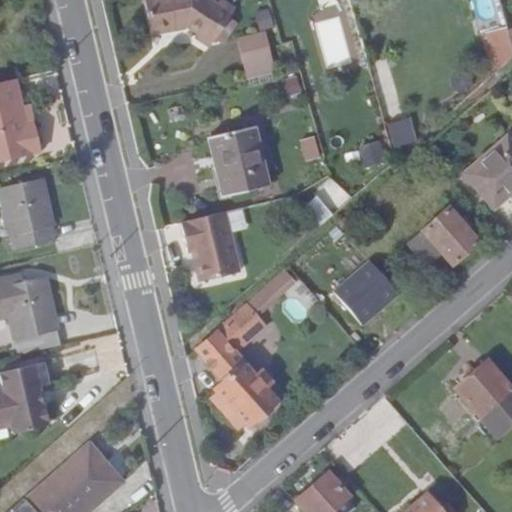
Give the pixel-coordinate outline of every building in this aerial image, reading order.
[(230,0),(227,0),(224,3),(219,0),(152,0),(157,31),(182,26),(182,24),(191,22),(205,31),(203,35),(218,46),(222,40),(236,20),(243,10),(230,0)] [(230,45),(243,27),(236,20),(222,40),(230,45)] [(507,71),(511,67),(511,29),(497,33),(506,66),(507,71)] [(257,41),(263,66),(290,59),(284,34),(257,41)] [(485,91),(507,71),(506,66),(481,87),(485,91)] [(32,104),(26,78),(0,83),(0,162),(50,152),(43,120),(36,122),(32,104)] [(36,122),(43,120),(39,103),(32,104),(36,122)] [(401,138),(421,133),(418,121),(399,126),(401,138)] [(275,185),(260,125),(214,135),(227,197),(275,185)] [(318,137),(302,139),(305,162),(321,160),(318,137)] [(368,169),(388,161),(380,141),(360,149),(368,169)] [(511,143),(473,177),(500,209),(511,198),(511,143)] [(436,146),(432,151),(448,169),(453,166),(436,146)] [(9,189),(6,175),(0,176),(0,207),(13,204),(9,189)] [(23,249),(64,240),(50,179),(9,189),(13,204),(23,249)] [(315,209),(330,226),(342,215),(328,198),(315,209)] [(469,214),(465,218),(456,206),(415,241),(436,266),(450,252),(459,263),(485,241),(470,222),(474,219),(469,214)] [(200,252),(207,284),(247,275),(232,212),(188,222),(195,253),(200,252)] [(354,222),(348,227),(353,232),(358,227),(354,222)] [(343,292),(372,325),(408,294),(379,261),(343,292)] [(261,319),(299,284),(290,274),(251,307),(261,319)] [(0,327),(21,323),(29,354),(69,345),(55,279),(29,285),(28,278),(0,283),(0,327)] [(257,340),(270,328),(261,319),(251,307),(203,351),(231,382),(223,390),(228,395),(221,401),(249,432),(282,401),(271,389),(278,382),(268,370),(259,377),(232,346),(242,337),(257,340)] [(502,436),(511,427),(511,382),(494,361),(462,388),(502,436)] [(50,386),(59,384),(54,362),(6,373),(9,387),(0,388),(0,431),(19,428),(19,433),(57,426),(50,386)] [(44,511),(95,511),(132,480),(99,441),(33,498),(44,511)] [(339,511),(357,497),(335,472),(302,500),(311,511),(339,511)] [(412,511),(441,511),(444,509),(431,495),(412,511)] [(44,511),(33,498),(17,511),(44,511)]
